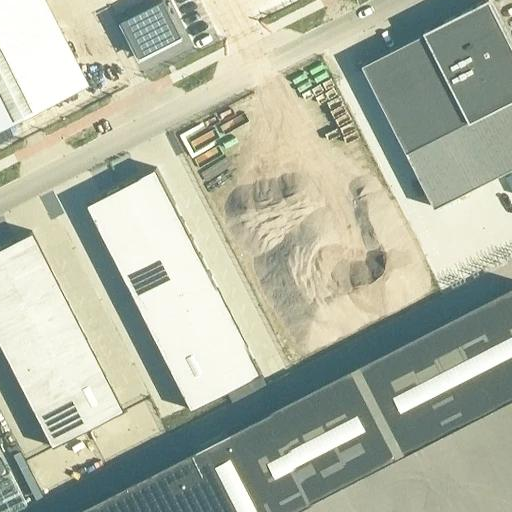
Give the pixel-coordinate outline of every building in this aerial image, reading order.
[(0,0),(0,128),(87,84),(43,0),(0,0)] [(182,36),(163,0),(160,0),(121,20),(139,57),(182,36)] [(425,34),(362,65),(407,154),(434,208),(511,168),(511,44),(489,0),(487,0),(424,32),(425,34)] [(261,373),(156,168),(84,205),(189,410),(261,373)] [(0,247),(0,347),(51,447),(123,410),(32,232),(0,247)] [(291,511),(511,399),(511,286),(227,433),(228,433),(194,450),(72,511),(291,511)]
